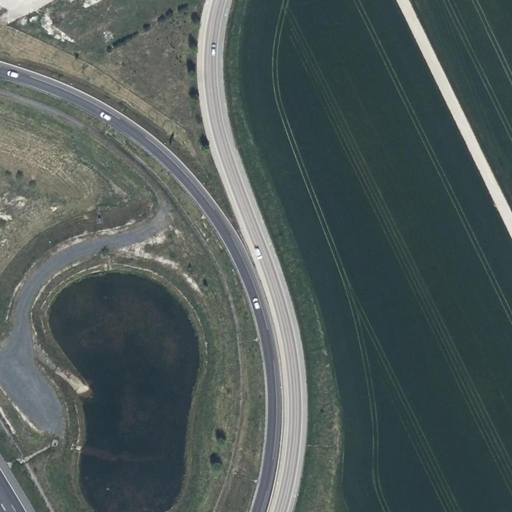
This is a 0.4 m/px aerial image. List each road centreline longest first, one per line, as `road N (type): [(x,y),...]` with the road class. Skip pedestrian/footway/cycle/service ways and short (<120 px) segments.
road 1 (motorway): [(258,511),(275,437),(277,380),(244,261),(214,211),(167,159),(60,90),(0,69)]
road 2 (tertiary): [(275,511),(292,371),(213,114),(208,71),(219,0)]
road 3 (track): [(403,0),(511,225)]
